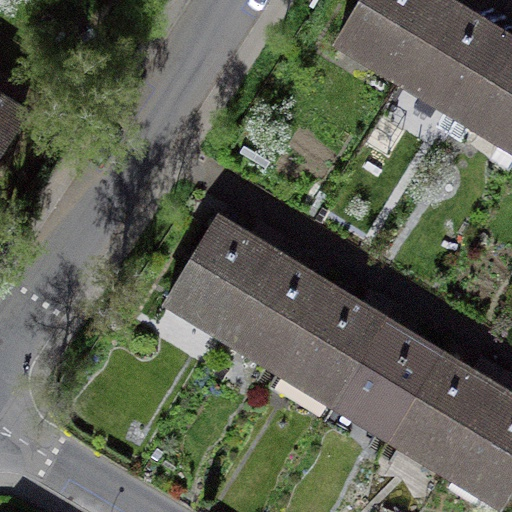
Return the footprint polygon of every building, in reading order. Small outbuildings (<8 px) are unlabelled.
[(403,72),(447,0),(362,0),(342,34),(403,72)] [(466,0),(447,0),(403,72),(464,108),(506,39),(460,11),(465,2),(466,0)] [(464,108),(511,137),(511,42),(506,39),(464,108)] [(0,103),(0,149),(21,117),(0,103)] [(229,328),(284,238),(272,230),(267,238),(262,246),(217,219),(171,293),(229,328)] [(295,245),(284,238),(229,328),(284,362),(330,288),(285,261),(290,253),(295,245)] [(284,362),(340,396),(395,305),(383,298),(378,306),(373,314),(330,288),(284,362)] [(395,305),(340,396),(395,429),(440,355),(395,328),(400,320),(405,311),(395,305)] [(450,463),(506,373),(493,365),(488,373),(483,382),(440,355),(395,429),(450,463)] [(511,376),(506,373),(450,463),(506,497),(511,488),(511,399),(507,396),(511,388),(511,376)]
